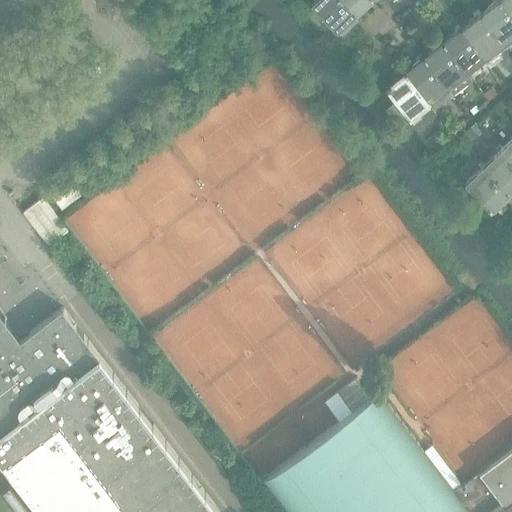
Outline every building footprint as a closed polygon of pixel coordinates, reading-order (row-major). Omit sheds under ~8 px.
[(354,14),(341,0),(316,0),(312,4),(334,27),(338,31),(339,30),(338,29),(354,14)] [(341,0),(354,14),(355,15),(357,13),(356,12),(368,0),(341,0)] [(511,13),(501,0),(499,0),(483,13),(482,12),(481,13),(504,42),(506,41),(511,35),(511,13)] [(511,0),(501,0),(511,13),(511,0)] [(504,42),(481,13),(480,13),(481,14),(464,28),(463,27),(462,27),(485,57),(486,56),(502,43),(506,48),(510,46),(506,41),(504,42)] [(485,57),(462,27),(461,28),(462,29),(445,42),(444,41),(443,42),(466,72),(483,58),(487,63),(490,61),(486,56),(485,57)] [(473,80),(466,72),(443,42),(442,43),(443,44),(426,57),(425,56),(424,57),(454,94),(473,80)] [(454,94),(424,57),(423,58),(424,59),(407,72),(406,71),(405,72),(428,101),(427,102),(434,110),(454,94)] [(387,86),(385,87),(387,89),(409,116),(420,131),(421,131),(437,113),(435,109),(434,110),(427,102),(428,101),(405,72),(404,72),(405,73),(400,78),(388,87),(387,86)] [(492,87),(483,93),(488,100),(497,93),(492,87)] [(483,132),(475,123),(466,131),(474,139),(483,132)] [(437,151),(448,141),(446,139),(447,139),(441,132),(430,141),(437,151)] [(511,139),(503,148),(501,150),(511,161),(511,139)] [(511,161),(501,150),(503,148),(499,144),(496,147),(499,151),(485,165),(484,166),(510,193),(510,192),(510,191),(511,188),(511,161)] [(510,193),(484,166),(485,165),(481,161),(478,164),(482,168),(465,184),(488,206),(487,207),(491,210),(493,209),(492,208),(508,193),(509,194),(510,193)] [(68,178),(49,192),(62,208),(81,194),(74,185),(68,178)] [(43,197),(23,212),(48,245),(68,229),(43,197)] [(217,511),(220,510),(62,307),(32,330),(20,339),(0,312),(0,456),(42,511),(217,511)] [(511,511),(511,446),(463,484),(432,443),(424,450),(378,389),(372,394),(373,395),(371,396),(357,377),(325,401),(339,421),(267,475),(266,474),(260,478),(274,494),(287,511),(511,511)]
